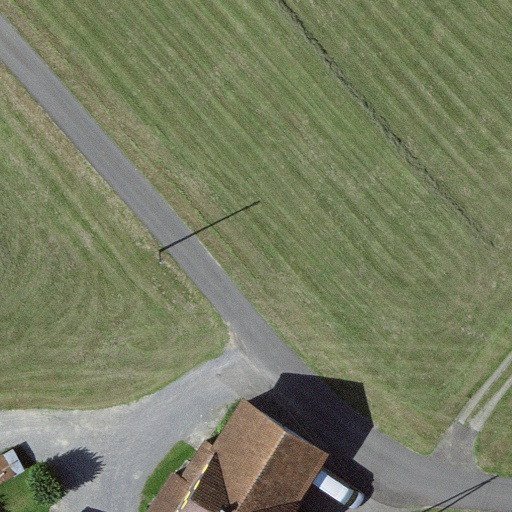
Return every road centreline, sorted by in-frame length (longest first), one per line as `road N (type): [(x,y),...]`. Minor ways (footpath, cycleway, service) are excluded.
road 1 (track): [(257,342),(137,437),(0,433)]
road 2 (track): [(511,378),(431,480),(367,501),(367,511)]
